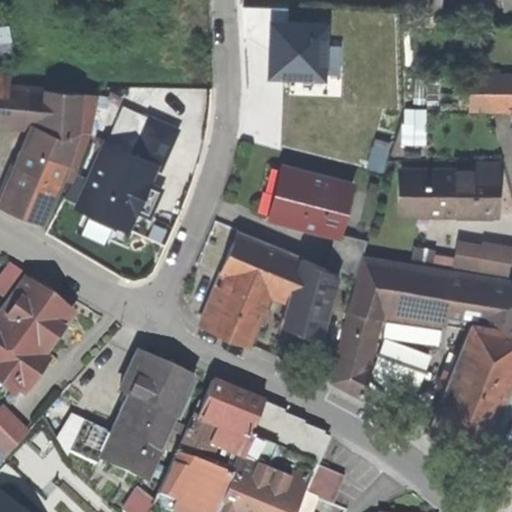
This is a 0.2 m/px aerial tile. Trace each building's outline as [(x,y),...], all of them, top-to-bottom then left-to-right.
[(442,0),(413,0),(413,16),(442,17),(442,0)] [(393,97),(392,50),(331,51),(332,98),(393,97)] [(0,130),(26,134),(0,196),(0,208),(42,227),(72,169),(79,170),(92,132),(98,96),(10,87),(11,78),(5,72),(0,70),(0,130)] [(511,109),(511,78),(473,79),(474,111),(511,110),(511,109)] [(402,138),(425,138),(425,103),(402,103),(402,138)] [(132,154),(161,167),(177,133),(148,119),(132,154)] [(76,209),(130,233),(138,215),(151,221),(164,193),(151,188),(161,167),(132,154),(106,142),(76,209)] [(501,220),(501,164),(470,164),(470,171),(399,171),(399,220),(501,220)] [(333,239),(340,241),(341,236),(354,185),(281,167),(266,222),(333,239)] [(280,328),(322,340),(340,275),(324,270),(238,232),(198,328),(256,352),(272,303),(286,306),(280,328)] [(368,244),(341,236),(340,241),(333,239),(324,270),(340,275),(357,280),(364,258),(368,244)] [(412,264),(506,282),(511,250),(456,240),(453,258),(414,251),(412,264)] [(463,338),(424,440),(480,460),(511,385),(511,288),(510,288),(510,281),(506,282),(412,264),(364,258),(357,280),(331,383),(365,400),(386,332),(463,338)] [(75,318),(22,280),(0,311),(0,397),(14,407),(19,400),(23,403),(52,363),(46,359),(75,318)] [(93,456),(136,478),(186,377),(143,356),(93,456)] [(309,448),(205,387),(142,511),(287,511),(297,492),(331,500),(345,471),(305,458),(309,448)] [(0,457),(5,463),(30,437),(2,409),(0,410),(0,457)] [(118,506),(129,511),(136,511),(148,490),(131,482),(118,506)] [(0,511),(24,511),(0,491),(0,511)]
